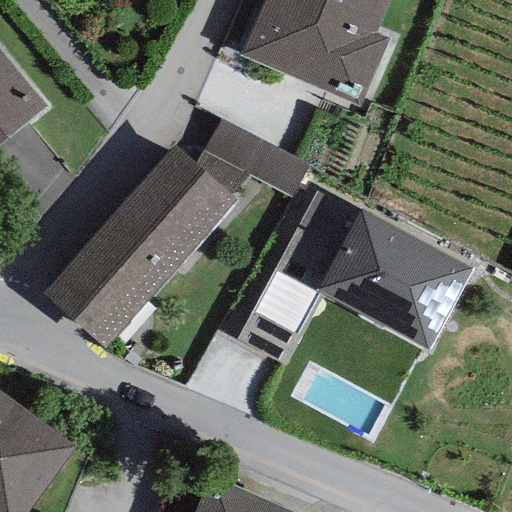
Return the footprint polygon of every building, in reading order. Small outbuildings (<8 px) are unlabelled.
[(262,0),(240,52),(358,102),(387,34),(374,29),(386,0),(262,0)] [(0,46),(0,139),(46,103),(0,46)] [(308,162),(220,116),(202,148),(248,172),(290,194),(308,162)] [(194,158),(175,141),(42,290),(103,344),(236,195),(230,190),(194,158)] [(248,172),(202,148),(194,158),(230,190),(248,172)] [(285,363),(325,287),(428,340),(469,261),(361,204),(358,210),(315,187),(236,338),(285,363)] [(20,511),(73,442),(0,387),(0,511),(20,511)] [(306,511),(308,510),(212,468),(192,511),(306,511)]
